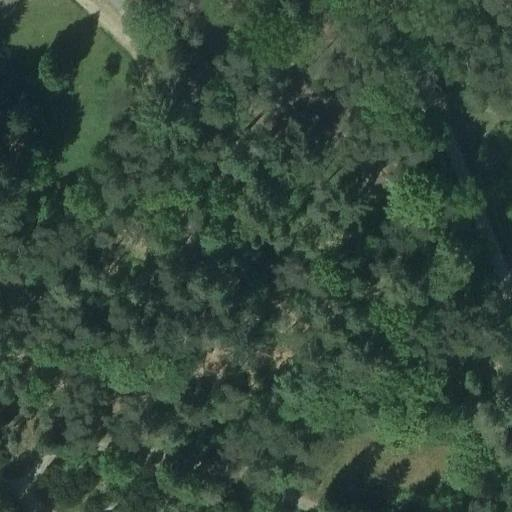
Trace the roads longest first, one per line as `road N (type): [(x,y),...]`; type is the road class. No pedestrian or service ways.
road 1 (track): [(504,286),(355,281),(127,242),(42,195),(17,171),(0,137)]
road 2 (track): [(390,0),(511,306)]
